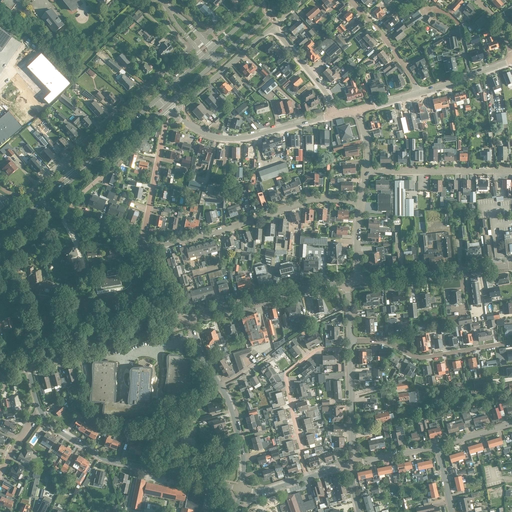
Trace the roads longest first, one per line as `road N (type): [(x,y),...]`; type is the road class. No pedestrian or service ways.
road 1 (residential): [(142,249),(313,199),(358,201)]
road 2 (residential): [(241,488),(106,458),(62,434),(38,409)]
road 3 (residential): [(241,488),(231,407),(187,319)]
road 4 (residential): [(194,45),(60,164)]
road 5 (residential): [(349,349),(317,352),(285,380),(307,479)]
road 6 (residential): [(333,115),(230,139),(173,114)]
road 7 (residential): [(26,364),(187,319)]
road 8 (residential): [(511,342),(422,358),(379,340),(349,341)]
road 9 (residential): [(187,319),(347,282)]
road 10 (residential): [(358,281),(511,265)]
road 11 (residential): [(365,171),(511,170)]
road 12 (residential): [(173,114),(271,26)]
